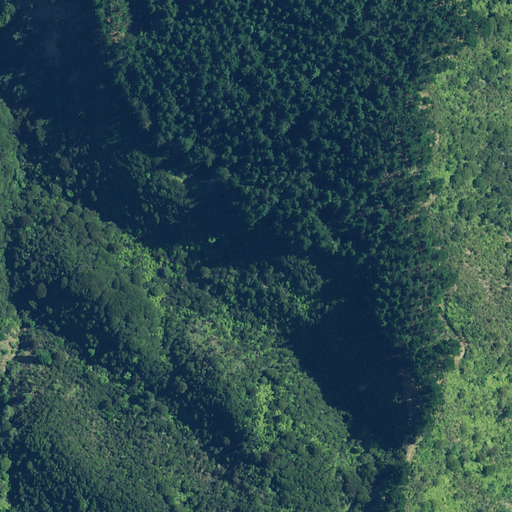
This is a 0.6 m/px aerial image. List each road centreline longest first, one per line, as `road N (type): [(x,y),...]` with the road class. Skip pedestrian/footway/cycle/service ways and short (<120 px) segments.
road 1 (track): [(372,0),(338,72),(277,114),(274,139),(292,181),(332,233),(372,208),(405,210)]
road 2 (track): [(394,511),(457,416),(452,344),(425,294),(405,210)]
road 3 (track): [(405,210),(410,85),(446,0)]
